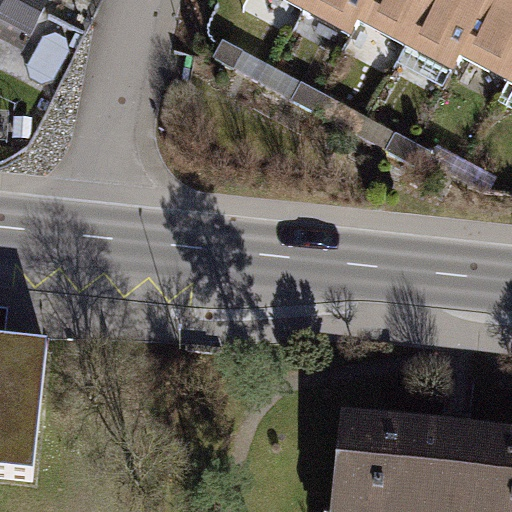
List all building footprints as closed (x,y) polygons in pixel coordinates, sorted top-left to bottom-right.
[(0,0),(0,20),(9,4),(1,0),(0,0)] [(272,0),(293,11),(299,0),(272,0)] [(299,0),(293,11),(348,42),(357,27),(371,0),(299,0)] [(371,0),(357,27),(404,53),(432,0),(371,0)] [(432,0),(404,53),(449,77),(458,60),(490,0),(432,0)] [(511,0),(490,0),(458,60),(507,86),(511,77),(511,0)] [(41,348),(0,344),(0,475),(30,478),(41,348)] [(511,511),(511,445),(348,426),(337,511),(511,511)]
